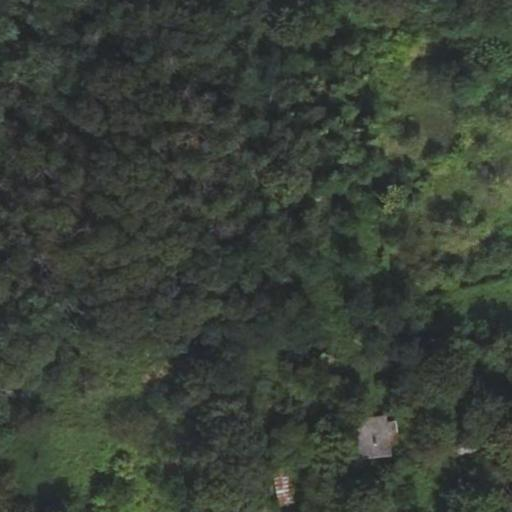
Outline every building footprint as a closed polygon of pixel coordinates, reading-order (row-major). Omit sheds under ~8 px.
[(384,446),(383,423),(382,419),(348,423),(351,459),(385,455),(384,446)] [(392,422),(383,423),(384,446),(395,446),(392,422)] [(452,463),(469,461),(489,459),(484,431),(449,436),(452,463)] [(268,458),(277,509),(294,507),(291,486),(303,484),(298,464),(285,465),(284,455),(268,458)] [(469,468),(469,461),(452,463),(453,470),(469,468)]
